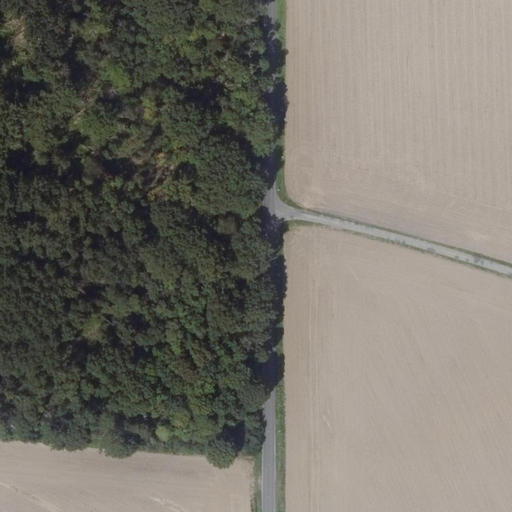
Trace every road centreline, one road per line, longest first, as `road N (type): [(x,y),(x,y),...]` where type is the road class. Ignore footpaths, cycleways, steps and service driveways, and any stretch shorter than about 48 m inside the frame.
road 1 (tertiary): [(268,210),(268,511)]
road 2 (unclassified): [(268,210),(511,275)]
road 3 (tertiary): [(273,0),(268,210)]
